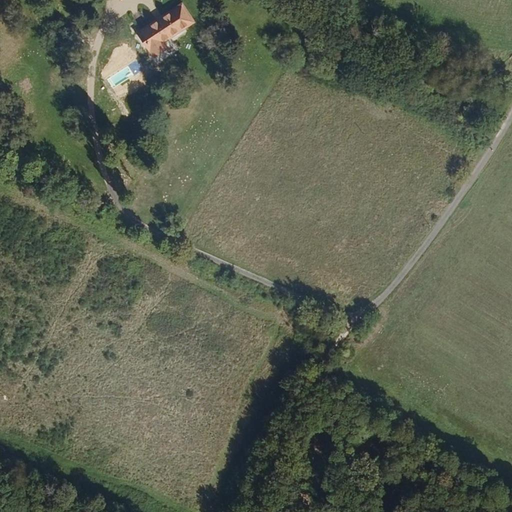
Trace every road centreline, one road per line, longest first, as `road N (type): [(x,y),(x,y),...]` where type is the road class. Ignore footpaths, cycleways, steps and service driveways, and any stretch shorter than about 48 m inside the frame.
road 1 (track): [(511,108),(412,260),(312,380),(247,511)]
road 2 (track): [(104,19),(88,73),(91,146),(124,217),(328,313),(362,313)]
